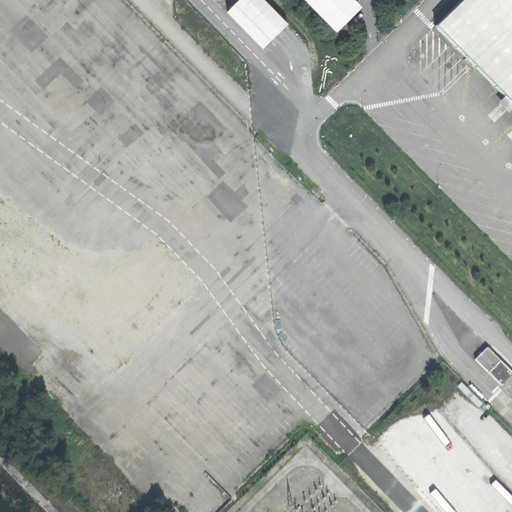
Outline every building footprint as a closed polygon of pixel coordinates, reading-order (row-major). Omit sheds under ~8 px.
[(267,41),(284,25),(260,0),(237,0),(232,4),(267,41)] [(306,0),(334,29),(356,8),(348,0),(306,0)] [(511,0),(461,0),(432,29),(511,109),(511,0)] [(16,253),(7,243),(13,238),(0,224),(0,258),(5,263),(16,253)] [(156,280),(137,261),(110,285),(104,279),(63,319),(113,370),(142,342),(122,321),(134,310),(130,305),(156,280)] [(511,380),(509,378),(510,376),(497,364),(496,364),(484,351),(472,363),(484,374),(484,375),(497,388),(499,387),(506,394),(509,395),(511,395),(511,380)]
